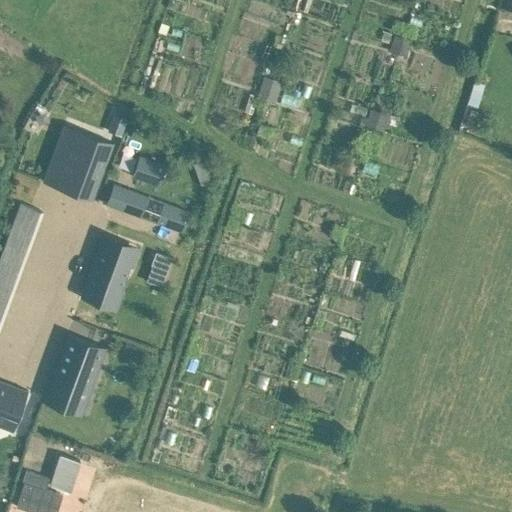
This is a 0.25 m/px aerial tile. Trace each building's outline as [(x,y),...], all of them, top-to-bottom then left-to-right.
[(389,50),(407,56),(412,39),(395,33),(389,50)] [(264,75),(259,91),(277,97),(282,80),(264,75)] [(371,108),(366,124),(384,130),(389,113),(371,108)] [(45,176),(43,180),(92,198),(92,197),(93,197),(88,195),(98,169),(101,171),(100,171),(102,172),(113,141),(74,127),(64,123),(45,176)] [(166,164),(140,154),(132,175),(159,184),(166,164)] [(190,210),(114,182),(106,203),(182,231),(190,210)] [(18,199),(0,256),(0,327),(4,328),(42,207),(18,199)] [(104,236),(83,292),(115,304),(136,247),(104,236)] [(156,251),(151,263),(169,270),(173,257),(156,251)] [(106,347),(107,346),(68,332),(42,400),(44,400),(44,399),(49,386),(86,400),(98,369),(106,347)] [(0,379),(0,424),(13,430),(28,390),(27,389),(1,379),(0,379)] [(70,490),(80,459),(61,453),(51,484),(70,490)] [(46,487),(49,476),(25,469),(22,480),(24,481),(16,505),(37,511),(56,511),(63,493),(46,487)]
